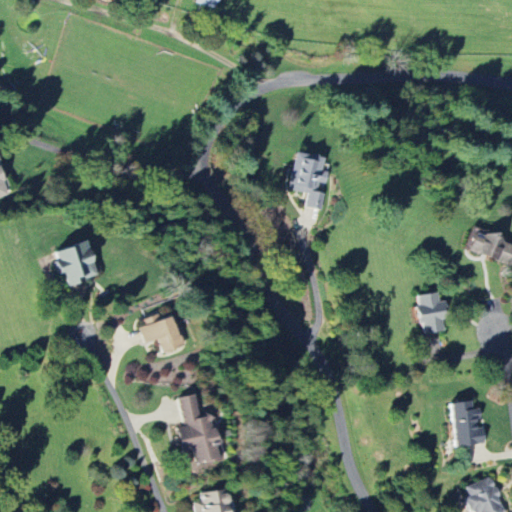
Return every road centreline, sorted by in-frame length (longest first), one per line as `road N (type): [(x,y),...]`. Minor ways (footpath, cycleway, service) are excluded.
road 1 (residential): [(511,83),(438,74),(279,82),(235,105),(205,144),(200,171),(329,375),(349,462),(374,511)]
road 2 (residential): [(200,171),(57,150),(0,132)]
road 3 (residential): [(162,511),(124,412),(83,335)]
